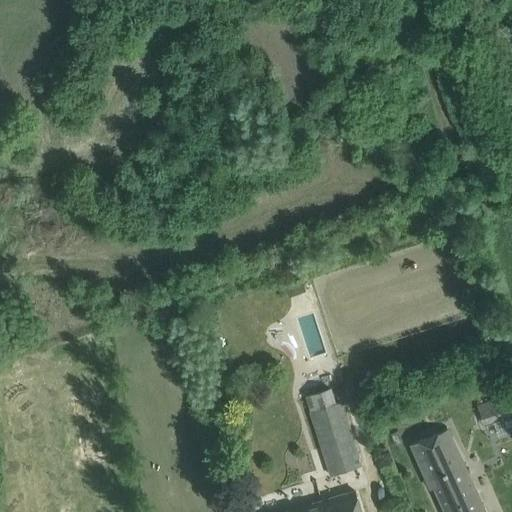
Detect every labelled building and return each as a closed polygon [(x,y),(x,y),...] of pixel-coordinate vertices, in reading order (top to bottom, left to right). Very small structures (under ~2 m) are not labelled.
[(289,296),(305,291),(301,278),(285,284),(289,296)] [(331,389),(305,397),(330,476),(362,466),(342,402),(336,404),(331,389)] [(511,417),(511,397),(511,395),(478,406),(484,426),(511,417)] [(485,511),(450,429),(412,444),(429,482),(432,481),(445,511),(485,511)] [(361,511),(356,492),(289,511),(361,511)]
